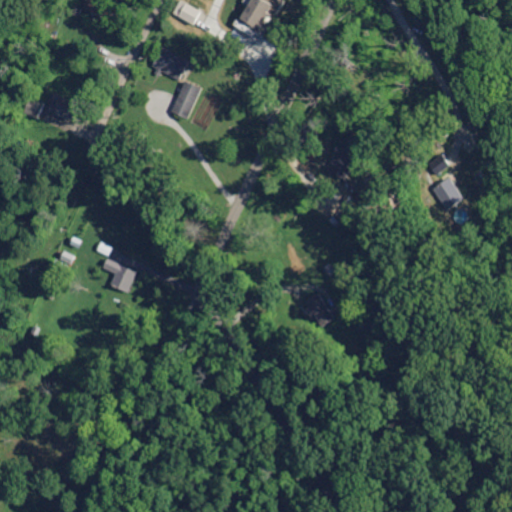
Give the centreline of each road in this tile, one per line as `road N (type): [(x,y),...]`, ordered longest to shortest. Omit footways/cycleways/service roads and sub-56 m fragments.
road 1 (residential): [(96,511),(333,0)]
road 2 (residential): [(201,291),(342,511)]
road 3 (residential): [(100,126),(162,0)]
road 4 (residential): [(394,0),(458,108)]
